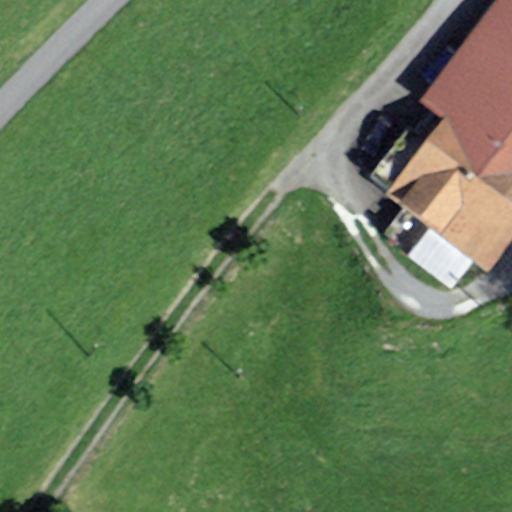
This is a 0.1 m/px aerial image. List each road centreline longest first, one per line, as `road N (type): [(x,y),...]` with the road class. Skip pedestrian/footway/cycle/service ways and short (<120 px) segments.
road 1 (track): [(38,511),(276,188)]
road 2 (unclassified): [(0,114),(110,0)]
